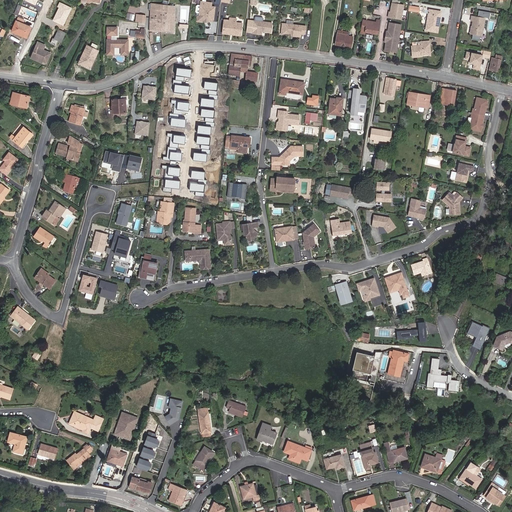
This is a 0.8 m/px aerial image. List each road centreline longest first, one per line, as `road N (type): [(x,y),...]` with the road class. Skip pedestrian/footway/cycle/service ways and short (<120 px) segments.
road 1 (residential): [(502,91),(486,154),(491,178),(483,212),(424,246),(372,262)]
road 2 (residential): [(274,53),(192,46),(109,84),(59,83)]
road 3 (residential): [(11,262),(35,303),(60,318),(92,205)]
road 4 (residential): [(59,83),(11,262)]
road 5 (residential): [(445,76),(274,53)]
road 6 (residential): [(335,490),(407,478),(479,511)]
road 7 (tertiary): [(0,473),(147,509)]
road 8 (residential): [(273,271),(139,297)]
